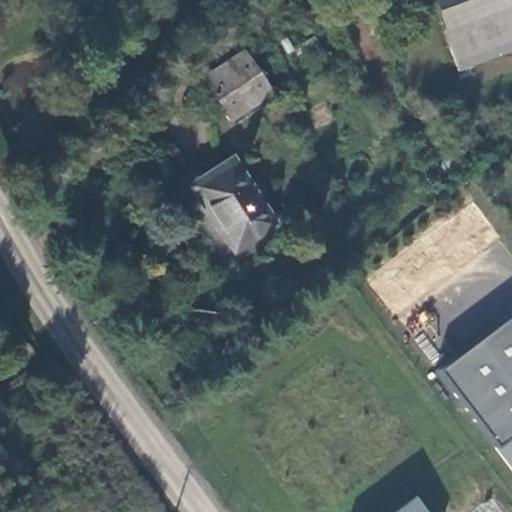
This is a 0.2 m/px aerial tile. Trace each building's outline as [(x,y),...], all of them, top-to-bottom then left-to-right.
[(511,47),(511,0),(425,0),(454,70),(511,47)] [(269,88),(242,48),(199,76),(225,117),(269,88)] [(269,226),(260,212),(225,157),(183,184),(219,239),(227,251),(269,226)] [(511,309),(435,369),(511,470),(511,309)] [(425,511),(413,495),(388,511),(425,511)]
